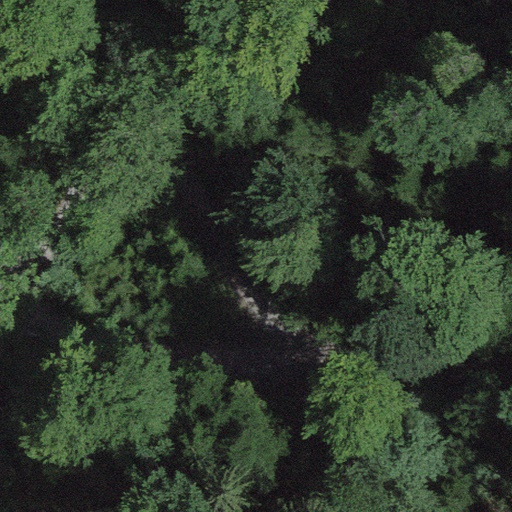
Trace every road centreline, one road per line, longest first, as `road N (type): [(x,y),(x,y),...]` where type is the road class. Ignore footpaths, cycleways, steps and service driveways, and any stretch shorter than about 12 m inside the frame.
road 1 (track): [(511,386),(422,368),(0,355)]
road 2 (track): [(422,368),(107,0)]
road 3 (track): [(84,0),(81,46),(26,212),(0,243)]
